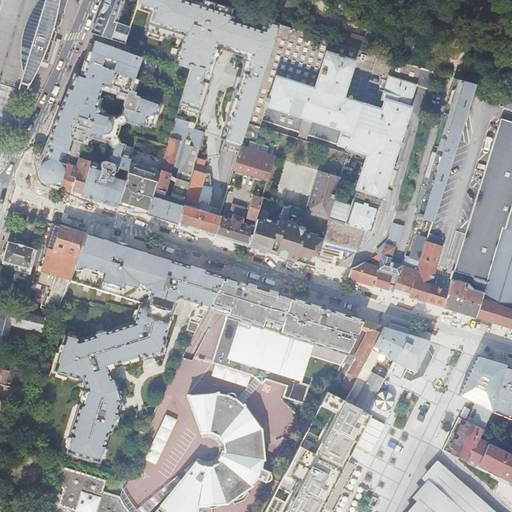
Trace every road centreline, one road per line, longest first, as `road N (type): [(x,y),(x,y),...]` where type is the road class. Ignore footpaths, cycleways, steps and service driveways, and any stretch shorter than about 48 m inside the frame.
road 1 (residential): [(511,347),(6,189)]
road 2 (residential): [(88,0),(6,189)]
